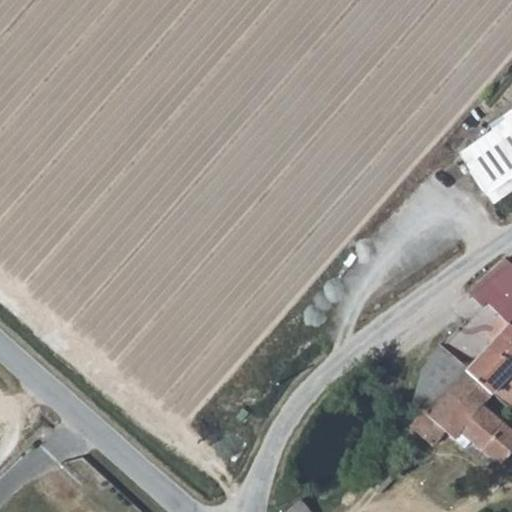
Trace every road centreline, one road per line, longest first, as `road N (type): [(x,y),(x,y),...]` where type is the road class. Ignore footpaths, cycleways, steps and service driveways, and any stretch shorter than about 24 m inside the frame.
road 1 (unclassified): [(251,511),(269,456),(338,363),(511,236)]
road 2 (unclassified): [(175,511),(0,354)]
